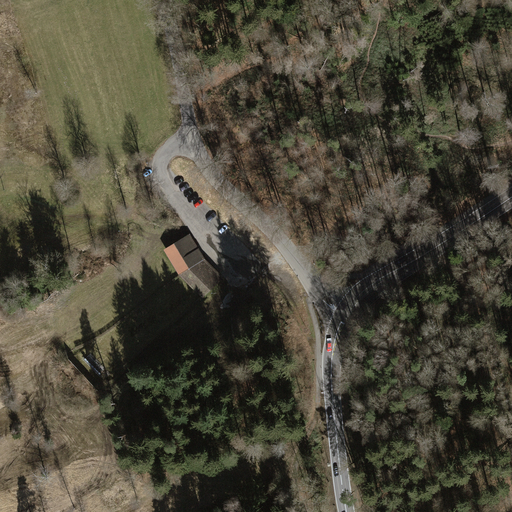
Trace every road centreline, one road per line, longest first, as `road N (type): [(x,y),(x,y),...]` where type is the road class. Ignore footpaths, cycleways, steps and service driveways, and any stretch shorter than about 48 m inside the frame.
road 1 (unclassified): [(345,317),(202,161),(163,0)]
road 2 (secondary): [(511,196),(381,279),(345,317)]
road 3 (secondary): [(345,317),(332,376),(347,511)]
